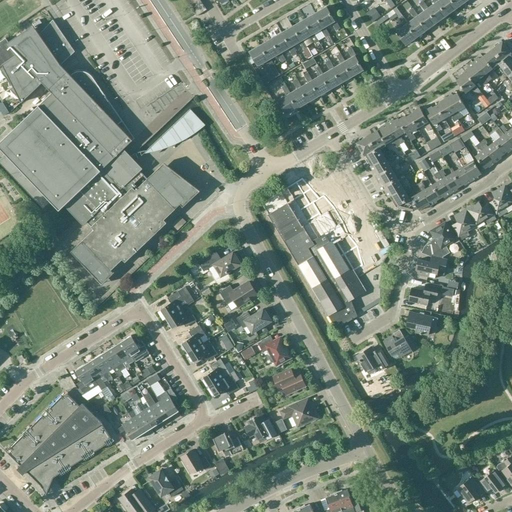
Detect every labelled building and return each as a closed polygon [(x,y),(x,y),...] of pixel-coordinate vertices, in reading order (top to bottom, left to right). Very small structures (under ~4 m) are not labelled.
[(432,0),(435,4),(428,8),(427,9),(437,23),(447,15),(437,2),(439,1),(437,0),(432,0)] [(440,0),(439,1),(437,2),(447,15),(457,8),(451,0),(440,0)] [(203,5),(200,1),(190,7),(193,12),(203,5)] [(425,11),(418,16),(417,17),(426,30),(437,23),(427,9),(428,8),(423,2),(420,4),(425,11)] [(207,10),(203,5),(193,12),(196,17),(207,10)] [(0,16),(5,23),(10,19),(0,6),(0,16)] [(326,7),(315,14),(323,28),(325,27),(332,23),(336,31),(340,29),(335,20),(334,21),(326,7)] [(414,18),(408,23),(406,24),(416,38),(426,30),(417,17),(418,16),(413,9),(409,12),(414,18)] [(323,28),(315,14),(304,20),(313,34),(314,34),(321,30),(325,37),(329,35),(325,27),(323,28)] [(406,45),(416,38),(406,24),(408,23),(403,17),(399,19),(404,26),(396,32),(406,45)] [(42,83),(52,93),(71,75),(62,66),(60,64),(74,51),(74,52),(75,51),(53,20),(40,34),(33,25),(8,42),(5,39),(0,42),(0,69),(13,87),(10,89),(20,100),(22,102),(42,83)] [(313,34),(304,20),(293,27),(302,41),(303,40),(310,36),(315,44),(316,47),(320,45),(318,42),(319,41),(314,34),(313,34)] [(299,42),(304,50),(309,58),(312,56),(303,40),(302,41),(293,27),(282,33),(291,47),(292,46),(299,42)] [(282,33),(272,39),(280,53),(282,52),(288,48),(293,56),(297,54),(292,46),(291,47),(282,33)] [(280,53),(272,39),(261,46),(269,60),(270,59),(278,55),(282,63),(286,60),(282,52),(280,53)] [(502,42),(483,57),(493,69),(499,64),(511,55),(502,42)] [(269,60),(261,46),(250,52),(258,66),(266,61),(271,69),(275,67),(270,59),(269,60)] [(352,58),(345,62),(344,63),(352,77),(363,70),(355,56),(356,56),(351,47),(347,50),(352,58)] [(341,64),(334,68),(333,69),(341,83),(352,77),(344,63),(345,62),(340,54),(336,56),(341,64)] [(511,68),(511,56),(511,55),(499,64),(506,73),(511,68)] [(493,69),(483,57),(480,59),(479,59),(473,63),(488,83),(492,80),(489,76),(488,76),(487,74),(493,69)] [(330,70),(323,75),(322,75),(330,89),(341,83),(333,69),(334,68),(329,60),(326,62),(330,70)] [(488,83),(473,63),(467,68),(468,69),(465,71),(465,72),(474,84),(481,79),(482,81),(481,82),(485,86),(488,83)] [(319,77),(312,81),(311,82),(320,95),(330,89),(322,75),(323,75),(319,67),(315,69),(319,77)] [(511,68),(506,73),(499,78),(503,83),(507,79),(506,78),(508,76),(511,80),(511,68)] [(269,69),(262,72),(265,78),(272,75),(269,69)] [(65,204),(74,213),(81,220),(133,164),(139,159),(138,158),(136,154),(136,153),(134,154),(132,155),(131,156),(129,157),(127,159),(121,152),(133,140),(118,125),(123,121),(93,77),(91,75),(89,74),(87,72),(85,72),(82,71),(80,71),(77,71),(75,72),(72,74),(71,75),(52,93),(0,142),(0,148),(6,154),(0,159),(0,163),(43,209),(51,201),(59,210),(65,204)] [(465,72),(459,77),(460,78),(456,81),(466,93),(473,88),(475,90),(474,92),(477,95),(481,92),(474,84),(465,72)] [(309,83),(302,87),(300,88),(309,102),(320,95),(311,82),(312,81),(308,73),(304,75),(309,83)] [(185,78),(152,94),(158,107),(178,98),(179,101),(193,94),(185,78)] [(298,90),(291,94),(290,94),(298,108),(309,102),(300,88),(302,87),(297,79),(293,82),(298,90)] [(287,115),(298,108),(290,94),(291,94),(286,86),(282,88),(287,96),(279,101),(287,115)] [(453,95),(446,99),(459,120),(464,117),(461,113),(459,114),(458,111),(465,107),(458,94),(454,96),(453,95)] [(4,98),(0,100),(0,109),(8,105),(4,98)] [(459,120),(446,99),(440,103),(440,104),(437,106),(445,119),(452,115),(453,118),(452,118),(454,123),(459,120)] [(445,119),(437,106),(433,108),(432,107),(425,111),(438,133),(443,130),(440,126),(438,127),(437,124),(445,119)] [(414,113),(410,115),(418,128),(425,124),(427,127),(426,127),(428,132),(433,129),(420,108),(414,112),(414,113)] [(496,124),(498,127),(505,125),(501,114),(487,119),(489,127),(496,124)] [(418,128),(410,115),(407,117),(406,116),(399,120),(406,132),(412,142),(416,139),(413,135),(412,135),(411,133),(418,128)] [(394,119),(387,123),(400,145),(405,143),(402,138),(401,139),(399,136),(406,132),(399,120),(399,118),(395,121),(394,119)] [(400,145),(387,123),(380,127),(381,129),(377,131),(385,145),(393,140),(394,143),(393,143),(396,148),(400,145)] [(503,125),(499,129),(511,144),(511,128),(507,133),(505,131),(507,129),(503,125)] [(511,150),(511,144),(499,129),(495,132),(498,136),(500,135),(502,137),(495,142),(504,155),(507,152),(508,154),(511,150)] [(385,145),(377,131),(357,143),(365,157),(366,156),(379,148),(385,145)] [(410,147),(413,154),(441,141),(438,134),(410,147)] [(459,152),(468,146),(464,139),(455,145),(459,152)] [(485,140),(480,143),(496,163),(502,159),(501,157),(504,155),(495,142),(488,148),(486,145),(488,144),(485,140)] [(451,141),(419,154),(424,167),(449,157),(446,149),(453,146),(451,141)] [(496,163),(480,143),(476,147),(479,150),(481,149),(483,152),(476,157),(485,169),(488,167),(489,168),(496,163)] [(385,158),(379,148),(366,156),(372,166),(385,158)] [(392,154),(385,158),(372,166),(371,167),(375,174),(376,173),(378,176),(392,168),(387,161),(390,160),(391,162),(395,159),(392,154)] [(408,154),(399,157),(402,164),(410,160),(408,154)] [(463,158),(459,160),(471,181),(478,177),(477,176),(481,173),(474,161),(466,166),(465,163),(466,162),(463,158)] [(471,181),(459,160),(455,163),(457,168),(459,167),(460,169),(453,174),(460,186),(464,184),(464,185),(471,181)] [(133,164),(81,220),(84,224),(86,222),(87,221),(95,229),(72,251),(103,284),(115,272),(113,269),(123,259),(126,262),(167,223),(164,220),(180,205),(183,208),(201,191),(164,163),(148,178),(133,164)] [(392,168),(378,176),(377,177),(381,184),(382,183),(384,187),(398,179),(393,171),(396,170),(397,171),(401,169),(398,164),(392,168)] [(443,170),(438,173),(450,193),(457,189),(457,188),(460,186),(453,174),(446,178),(444,175),(445,175),(443,170)] [(450,193),(438,173),(434,175),(436,180),(438,179),(439,182),(432,186),(439,198),(443,196),(444,197),(450,193)] [(402,186),(398,179),(384,187),(386,190),(385,191),(389,198),(390,197),(404,189),(410,185),(408,181),(404,183),(405,185),(402,186)] [(417,185),(421,192),(422,192),(429,204),(430,205),(437,201),(436,200),(439,198),(432,186),(425,190),(424,187),(425,187),(422,182),(417,185)] [(287,187),(261,203),(336,329),(335,329),(335,330),(357,317),(356,317),(348,303),(365,292),(353,271),(353,270),(361,266),(352,250),(341,256),(342,258),(341,258),(334,245),(351,235),(344,223),(355,216),(345,201),(308,223),(287,187)] [(505,209),(511,204),(511,190),(508,193),(505,187),(493,194),(496,200),(491,203),(500,217),(508,213),(505,209)] [(410,199),(404,189),(390,197),(396,207),(399,206),(400,208),(406,209),(409,200),(410,199)] [(429,204),(422,192),(421,192),(412,198),(413,199),(409,210),(413,210),(418,207),(419,210),(429,204)] [(479,203),(467,210),(477,226),(486,220),(489,225),(497,220),(488,205),(482,208),(479,203)] [(477,226),(467,210),(455,217),(458,222),(453,225),(463,240),(470,236),(467,231),(477,226)] [(429,242),(425,247),(433,252),(443,257),(443,256),(450,252),(446,246),(456,240),(446,223),(431,232),(435,238),(430,241),(429,242)] [(221,276),(241,264),(239,261),(241,260),(237,254),(235,255),(233,252),(221,260),(216,252),(199,263),(204,271),(214,265),(221,276)] [(419,260),(416,274),(436,279),(438,274),(444,276),(448,260),(442,259),(443,257),(433,252),(431,263),(419,260)] [(238,307),(257,295),(249,281),(234,291),(230,285),(219,292),(227,304),(234,299),(238,307)] [(437,298),(439,288),(426,285),(425,292),(412,289),(409,301),(427,305),(429,297),(437,298)] [(182,309),(194,301),(185,286),(178,291),(167,298),(171,303),(160,310),(166,319),(182,309)] [(182,309),(166,319),(172,328),(182,322),(186,327),(196,320),(193,314),(187,318),(182,309)] [(252,332),(271,321),(269,318),(271,317),(267,311),(266,312),(264,309),(251,317),(248,312),(237,318),(243,328),(248,325),(252,332)] [(437,327),(439,318),(411,312),(407,327),(417,329),(416,332),(429,336),(431,326),(437,327)] [(233,325),(237,322),(232,316),(228,319),(233,325)] [(181,343),(187,353),(203,343),(200,338),(205,335),(199,325),(189,332),(192,337),(181,343)] [(391,337),(383,342),(392,356),(393,356),(394,359),(399,356),(400,358),(412,351),(410,347),(414,344),(409,335),(405,338),(400,330),(394,334),(396,337),(393,339),(391,337)] [(131,335),(122,341),(134,361),(135,362),(149,353),(142,341),(139,343),(135,336),(132,338),(131,335)] [(268,349),(271,355),(270,356),(269,359),(271,362),(274,363),(275,362),(276,365),(291,357),(280,338),(272,343),(268,337),(258,343),(262,352),(268,349)] [(134,361),(122,341),(112,347),(122,363),(127,370),(131,367),(129,364),(134,361)] [(206,348),(203,343),(187,353),(193,362),(204,356),(207,361),(218,354),(211,344),(206,348)] [(113,369),(122,363),(112,347),(103,353),(113,369)] [(381,370),(391,364),(381,348),(371,354),(369,349),(357,356),(366,372),(377,365),(381,370)] [(94,359),(104,374),(108,381),(113,378),(109,371),(113,369),(103,353),(94,359)] [(21,355),(16,358),(20,363),(24,361),(21,355)] [(104,374),(94,359),(85,364),(101,390),(105,397),(110,393),(100,377),(104,374)] [(203,377),(209,387),(224,377),(221,372),(227,369),(221,359),(210,366),(213,371),(203,377)] [(82,381),(77,384),(83,395),(82,396),(86,400),(101,390),(85,364),(76,370),(82,381)] [(287,394),(305,386),(299,372),(293,375),(290,369),(273,376),(279,388),(283,386),(287,394)] [(230,373),(224,377),(209,387),(215,396),(225,390),(228,395),(239,388),(230,373)] [(120,387),(132,381),(129,376),(118,382),(120,387)] [(174,392),(159,401),(169,417),(179,411),(177,409),(180,407),(176,400),(178,399),(174,392)] [(160,423),(169,417),(159,401),(156,404),(149,393),(144,396),(150,407),(160,423)] [(80,406),(67,394),(63,398),(61,396),(50,408),(52,409),(44,418),(42,416),(31,427),(32,429),(24,438),(22,436),(11,447),(13,449),(9,453),(21,466),(19,468),(24,473),(26,471),(41,485),(46,494),(54,477),(60,473),(59,471),(69,465),(70,467),(84,458),(82,456),(92,450),(94,452),(107,444),(106,441),(111,438),(101,423),(82,404),(80,406)] [(141,413),(151,429),(160,423),(150,407),(144,396),(135,402),(141,413)] [(317,418),(308,398),(289,406),(289,407),(281,411),(284,418),(292,414),(298,427),(317,418)] [(132,419),(142,434),(151,429),(141,413),(136,416),(133,411),(129,413),(132,419)] [(271,437),(277,434),(271,423),(266,426),(260,416),(255,418),(254,417),(247,421),(249,425),(244,427),(250,437),(255,435),(258,440),(270,434),(271,437)] [(142,434),(132,419),(123,425),(118,429),(121,433),(126,430),(132,440),(142,434)] [(231,455),(243,449),(238,437),(232,440),(229,435),(227,436),(225,433),(213,439),(219,450),(222,449),(223,452),(229,450),(231,455)] [(205,470),(211,466),(205,457),(200,460),(194,449),(181,457),(191,473),(203,466),(205,470)] [(511,456),(503,463),(501,463),(498,465),(497,466),(511,486),(511,485),(511,456)] [(172,497),(183,489),(176,479),(170,483),(161,470),(158,471),(151,473),(152,476),(149,478),(154,485),(155,490),(157,489),(161,496),(168,491),(172,497)] [(496,492),(506,485),(495,470),(480,481),(487,491),(492,487),(496,492)] [(474,490),(479,487),(472,477),(457,488),(468,503),(478,495),(474,490)] [(149,511),(154,509),(147,498),(141,502),(132,489),(119,499),(128,511),(149,511)] [(336,492),(343,511),(349,509),(349,511),(359,511),(362,511),(357,499),(351,501),(347,490),(343,492),(342,490),(336,492)] [(325,511),(324,511),(343,511),(336,492),(330,495),(331,496),(326,498),(330,509),(325,511)]
